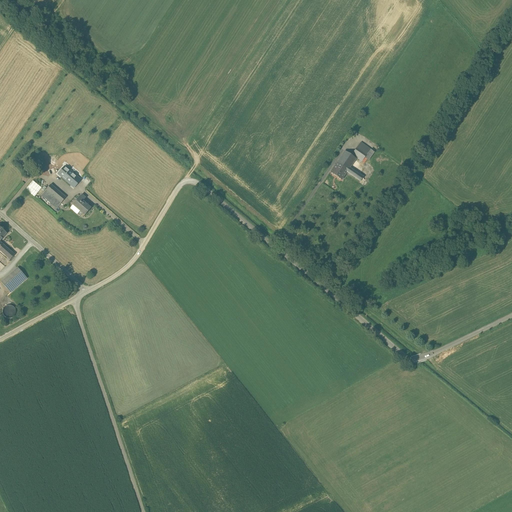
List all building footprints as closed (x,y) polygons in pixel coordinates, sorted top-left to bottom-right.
[(367,153),(359,147),(358,146),(352,155),(361,162),(367,153)] [(356,159),(346,152),(340,162),(348,167),(352,162),(354,163),(356,159)] [(348,167),(340,162),(333,172),(341,177),(348,167)] [(348,167),(341,177),(344,179),(354,163),(352,162),(348,167)] [(65,165),(58,173),(74,187),(81,179),(65,165)] [(35,196),(42,187),(33,180),(26,189),(35,196)] [(67,195),(51,182),(46,189),(62,202),(67,195)] [(86,197),(82,193),(73,204),(85,214),(92,207),(83,200),(86,197)] [(15,253),(0,239),(0,250),(10,259),(15,253)] [(18,267),(1,281),(11,293),(28,279),(18,267)]
